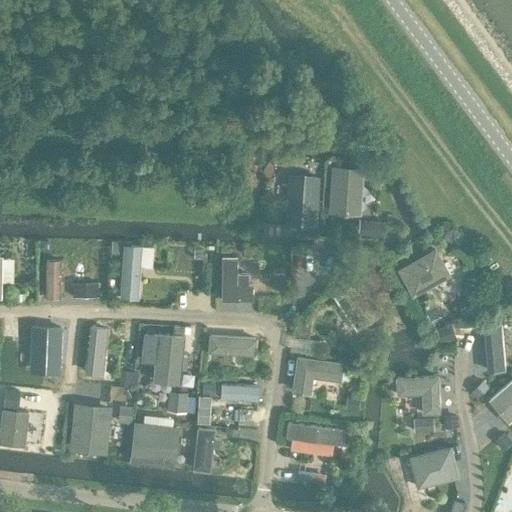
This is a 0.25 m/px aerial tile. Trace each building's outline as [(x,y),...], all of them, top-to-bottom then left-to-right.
[(329,209),(359,211),(362,167),(332,165),(329,209)] [(290,180),(287,222),(316,224),(320,177),(305,176),(304,182),(290,180)] [(377,222),(360,220),(359,231),(376,232),(377,222)] [(444,237),(450,234),(452,230),(450,226),(446,224),(441,226),(438,231),(440,235),(444,237)] [(111,243),(111,251),(122,251),(119,296),(137,297),(141,245),(123,244),(111,243)] [(399,267),(413,292),(448,273),(434,248),(399,267)] [(248,272),(236,272),(236,257),(221,257),(221,297),(252,297),(252,282),(248,282),(248,272)] [(45,259),(45,297),(59,297),(59,259),(45,259)] [(273,273),(273,282),(284,282),(284,273),(284,271),(273,271),(273,273)] [(356,327),(380,310),(358,278),(334,294),(356,327)] [(97,281),(72,282),(72,295),(97,295),(97,281)] [(501,321),(484,322),(487,368),(504,367),(501,321)] [(297,323),(295,334),(305,335),(306,324),(297,323)] [(447,323),(436,327),(442,342),(452,338),(447,323)] [(90,325),(85,369),(101,371),(106,327),(90,325)] [(187,354),(181,353),(183,336),(145,332),(142,358),(155,360),(153,378),(178,380),(180,364),(186,364),(187,354)] [(209,333),(208,349),(254,352),(255,336),(209,333)] [(311,374),(339,378),(341,361),(297,355),(293,388),(309,390),(311,374)] [(130,383),(131,369),(121,368),(119,382),(130,383)] [(422,391),(423,411),(439,410),(437,375),(396,376),(397,392),(422,391)] [(511,378),(489,398),(508,420),(511,417),(511,378)] [(478,395),(489,385),(483,379),(472,389),(478,395)] [(201,393),(214,394),(215,381),(202,380),(201,393)] [(221,381),(221,396),(256,398),(257,383),(221,381)] [(3,406),(19,407),(21,388),(5,386),(3,406)] [(168,388),(167,409),(186,411),(187,390),(168,388)] [(345,407),(358,409),(360,397),(347,395),(345,407)] [(119,403),(117,420),(131,421),(133,405),(119,403)] [(72,444),(103,447),(108,408),(76,404),(72,444)] [(0,428),(0,439),(23,443),(27,410),(3,407),(0,428)] [(414,417),(415,429),(433,429),(433,416),(414,417)] [(445,416),(445,425),(456,425),(456,416),(445,416)] [(287,421),(285,437),(291,438),(289,449),(311,452),(313,441),(333,443),(348,445),(348,444),(350,429),(287,421)] [(173,461),(177,429),(137,424),(133,456),(173,461)] [(198,426),(193,466),(209,468),(212,444),(220,445),(221,437),(213,436),(214,428),(198,426)] [(227,426),(226,433),(237,434),(238,427),(227,426)] [(511,438),(507,432),(497,441),(503,448),(511,440),(511,438)] [(418,485),(435,481),(457,475),(449,446),(410,454),(409,456),(411,462),(412,463),(418,485)] [(298,466),(296,478),(308,480),(311,468),(298,466)] [(454,493),(455,504),(465,502),(464,492),(454,493)]
